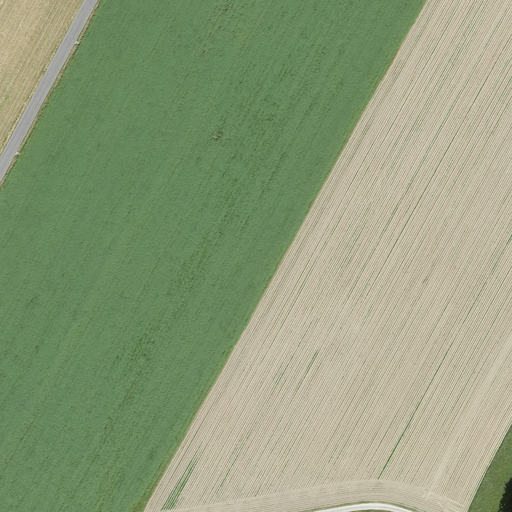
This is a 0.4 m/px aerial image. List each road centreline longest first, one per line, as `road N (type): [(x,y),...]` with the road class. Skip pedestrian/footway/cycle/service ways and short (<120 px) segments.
road 1 (tertiary): [(93,0),(0,173)]
road 2 (motorway): [(0,58),(112,0)]
